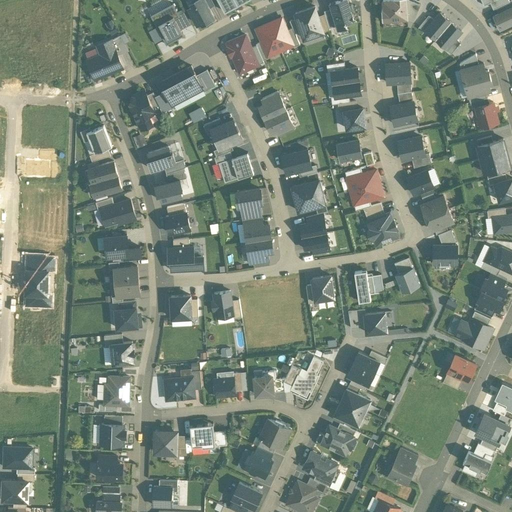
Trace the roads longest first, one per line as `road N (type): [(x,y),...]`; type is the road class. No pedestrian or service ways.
road 1 (track): [(57,511),(75,0)]
road 2 (residential): [(368,0),(380,123),(410,235),(385,254),(290,267)]
road 3 (residential): [(0,387),(14,99)]
road 4 (residential): [(210,42),(265,153),(290,267)]
road 5 (residential): [(108,91),(144,185),(158,280)]
road 6 (residential): [(144,415),(270,404),(309,421)]
road 7 (residential): [(158,280),(144,415)]
road 8 (residential): [(290,267),(158,280)]
road 9 (residential): [(491,365),(436,478)]
road 10 (residential): [(452,0),(484,31),(511,106)]
